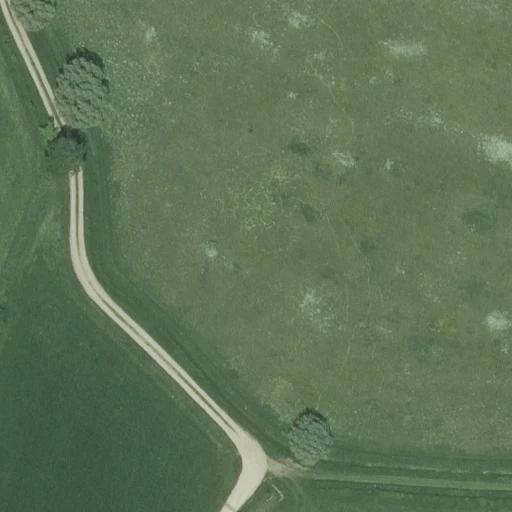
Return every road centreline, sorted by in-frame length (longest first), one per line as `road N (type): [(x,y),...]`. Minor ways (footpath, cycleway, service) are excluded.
road 1 (track): [(7,0),(60,115),(92,292),(258,455)]
road 2 (track): [(511,463),(366,465),(303,475),(258,455)]
